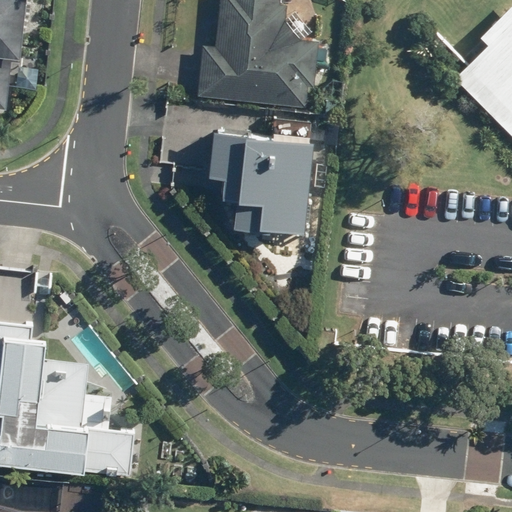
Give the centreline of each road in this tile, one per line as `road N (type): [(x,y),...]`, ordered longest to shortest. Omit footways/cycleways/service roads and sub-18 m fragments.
road 1 (residential): [(319,436),(267,426),(229,405),(97,244),(100,194)]
road 2 (residential): [(100,194),(133,218),(233,345),(319,436)]
road 3 (residential): [(100,194),(116,0)]
road 4 (residential): [(319,436),(511,461)]
